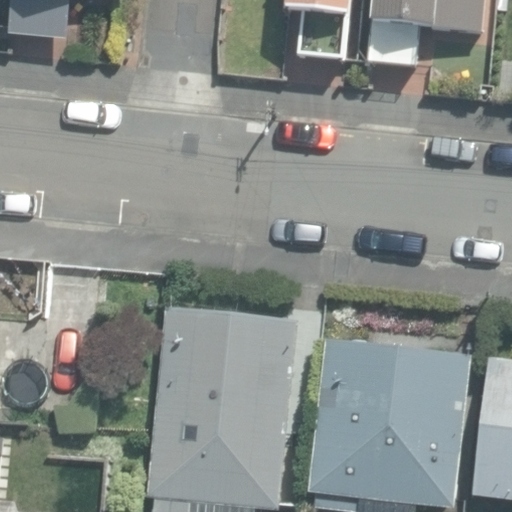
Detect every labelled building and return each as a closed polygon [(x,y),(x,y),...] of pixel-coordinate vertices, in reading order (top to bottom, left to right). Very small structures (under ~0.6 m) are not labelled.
[(15,0),(12,33),(54,37),(57,0),(90,0),(123,3),(123,0),(15,0)] [(298,56),(348,62),(354,0),(290,0),(289,11),(302,13),(298,56)] [(379,0),(374,63),(418,67),(423,32),(486,34),(488,0),(379,0)] [(157,511),(191,511),(192,503),(272,511),(282,511),(303,324),(171,309),(149,499),(159,500),(157,511)] [(395,511),(397,504),(457,511),(475,361),(330,342),(311,494),(320,495),(318,510),(337,511),(395,511)] [(511,362),(494,361),(477,498),(511,502),(511,362)]
